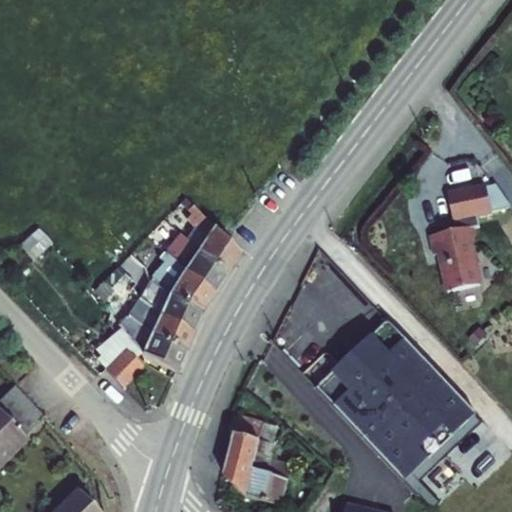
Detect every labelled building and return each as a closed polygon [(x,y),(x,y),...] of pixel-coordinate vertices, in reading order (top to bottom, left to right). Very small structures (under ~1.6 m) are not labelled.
[(451,186),(457,213),(494,205),(488,178),(451,186)] [(208,237),(199,250),(228,270),(239,252),(223,236),(193,205),(187,210),(191,215),(188,218),(208,237)] [(469,220),(431,228),(435,248),(442,246),(450,284),(482,277),(469,220)] [(23,244),(37,258),(55,241),(42,227),(23,244)] [(179,233),(171,244),(193,259),(199,250),(179,233)] [(165,253),(166,254),(217,288),(228,270),(199,250),(193,259),(171,244),(165,253)] [(174,288),(205,307),(217,288),(166,254),(165,253),(162,259),(166,262),(156,277),(174,288)] [(106,277),(125,294),(136,281),(120,264),(106,277)] [(145,297),(197,327),(205,307),(174,288),(169,298),(150,287),(145,297)] [(188,346),(197,327),(145,297),(139,306),(160,319),(155,327),(188,346)] [(149,324),(155,327),(160,319),(139,306),(134,313),(149,324)] [(145,347),(157,354),(180,366),(188,346),(155,327),(149,324),(134,313),(129,320),(125,316),(122,320),(145,347)] [(320,383),(351,416),(367,433),(385,452),(407,475),(416,467),(476,410),(479,408),(392,315),(320,383)] [(148,357),(134,341),(112,362),(130,381),(151,359),(148,357)] [(317,380),(304,394),(338,430),(351,416),(320,383),(317,380)] [(18,386),(0,402),(0,511),(100,511),(102,511),(84,492),(60,511),(0,511),(0,462),(47,419),(18,386)] [(338,430),(304,394),(285,416),(338,465),(367,433),(351,416),(338,430)] [(285,499),(293,468),(275,463),(276,458),(281,439),(277,438),(281,423),(242,414),(228,470),(247,490),(285,499)] [(294,463),(276,458),(275,463),(293,468),(294,463)] [(407,475),(420,489),(428,480),(416,467),(407,475)] [(399,511),(349,502),(347,511),(399,511)]
